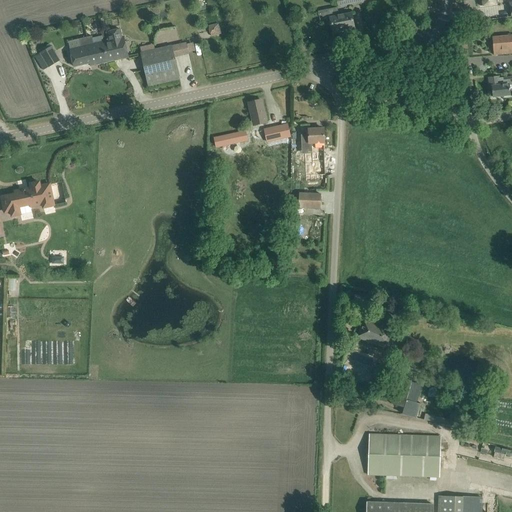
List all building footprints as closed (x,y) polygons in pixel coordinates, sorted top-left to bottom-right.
[(355,30),(353,20),(352,14),(339,16),(338,8),(319,12),(320,20),(330,18),(333,34),(355,30)] [(208,37),(221,34),(219,23),(206,25),(208,37)] [(108,43),(104,44),(108,65),(129,60),(128,58),(124,40),(123,40),(122,38),(121,29),(106,33),(107,41),(108,43)] [(511,36),(503,37),(493,38),(494,55),(511,53),(511,36)] [(104,44),(102,39),(93,41),(93,40),(83,42),(84,48),(71,51),(74,69),(90,66),(90,68),(108,65),(104,44)] [(151,51),(151,47),(150,45),(141,47),(143,53),(141,53),(148,87),(180,80),(177,70),(172,46),(156,50),(151,51)] [(60,61),(52,47),(41,54),(49,67),(60,61)] [(499,76),(489,78),(490,92),(492,92),(493,97),(511,95),(510,84),(500,85),(499,76)] [(266,122),(263,110),(261,101),(248,104),(251,113),(254,125),(266,122)] [(287,124),(264,130),(267,142),(290,137),(287,124)] [(309,135),(302,135),(302,139),(302,144),(302,146),(312,146),(313,175),(325,175),(324,143),(324,129),(308,130),(309,135)] [(245,131),(214,138),(216,148),(247,141),(245,131)] [(278,154),(277,146),(270,147),(270,155),(278,154)] [(15,195),(2,197),(5,213),(11,212),(12,217),(21,215),(19,207),(30,205),(31,207),(43,204),(44,208),(54,206),(53,199),(50,184),(40,186),(39,182),(31,184),(32,188),(15,192),(16,194),(15,195)] [(321,209),(321,194),(299,194),(299,208),(321,209)] [(351,305),(352,303),(358,306),(363,297),(356,294),(347,290),(342,300),(351,305)] [(394,331),(363,319),(357,337),(388,349),(394,331)] [(391,403),(405,407),(402,414),(416,419),(421,404),(414,402),(415,397),(408,395),(412,381),(398,377),(391,403)] [(425,414),(424,420),(447,423),(448,418),(425,414)] [(441,437),(369,434),(368,475),(440,477),(441,437)] [(511,450),(496,447),(495,452),(511,456),(511,450)] [(437,511),(481,511),(482,498),(438,496),(437,511)]
